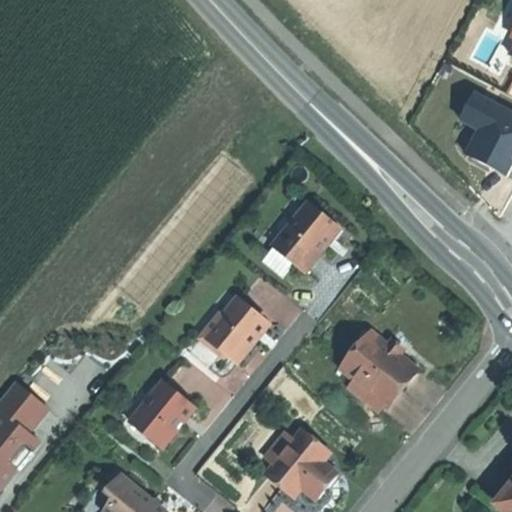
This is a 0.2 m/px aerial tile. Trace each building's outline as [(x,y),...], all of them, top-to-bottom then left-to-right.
[(511,165),(511,113),(473,93),(459,121),(477,131),(463,156),(505,179),(511,165)] [(326,253),(345,232),(314,205),(278,247),(298,265),(308,273),(326,253)] [(298,265),(278,247),(265,262),(285,280),(298,265)] [(252,346),(268,327),(236,301),(219,322),(217,321),(201,341),(219,356),(228,355),(239,364),(252,346)] [(358,379),(388,403),(403,385),(417,367),(402,355),(406,349),(399,343),(395,348),(378,335),(349,371),(358,379)] [(381,412),(388,403),(358,379),(351,388),(381,412)] [(182,426),(199,405),(168,380),(133,423),(164,448),(182,426)] [(50,408),(17,381),(0,402),(0,407),(4,411),(0,416),(0,485),(3,488),(20,467),(22,469),(30,458),(28,457),(41,440),(31,432),(50,408)] [(261,459),(272,468),(297,437),(287,429),(261,459)] [(297,437),(272,468),(264,477),(291,499),(300,488),(311,498),(323,484),(335,470),(322,459),(329,450),(304,430),(297,437)] [(107,511),(158,511),(157,499),(149,499),(135,487),(119,474),(107,490),(113,495),(102,507),(107,511)] [(78,509),(81,511),(107,511),(102,507),(113,495),(107,490),(99,483),(78,509)] [(511,511),(511,488),(500,503),(509,511),(511,511)]
